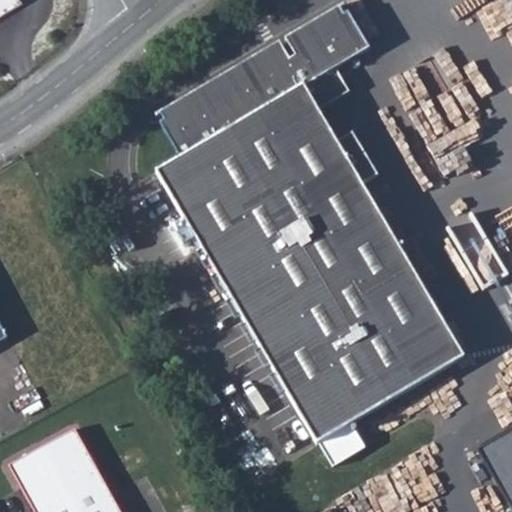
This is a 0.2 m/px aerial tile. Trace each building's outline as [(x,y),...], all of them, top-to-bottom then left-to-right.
[(0,0),(0,17),(20,5),(17,0),(0,0)] [(174,161),(149,176),(312,448),(458,360),(355,188),(367,181),(346,146),(335,153),(311,114),(378,74),(337,5),(276,42),(287,59),(281,62),(271,45),(148,119),(174,161)] [(223,29),(217,22),(203,34),(210,41),(223,29)] [(117,511),(72,430),(5,467),(29,511),(117,511)] [(511,433),(479,454),(511,508),(511,433)]
